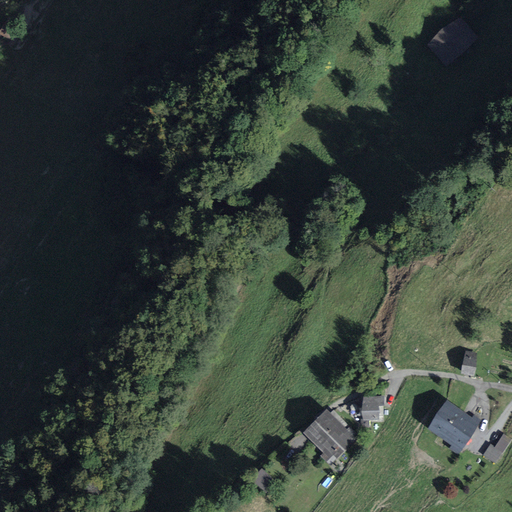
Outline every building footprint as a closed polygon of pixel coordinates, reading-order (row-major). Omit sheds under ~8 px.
[(477,41),(459,19),(427,45),(445,67),(477,41)] [(480,354),(467,353),(464,375),(477,376),(480,354)] [(384,397),(364,397),(364,419),(380,420),(380,405),(384,405),(384,397)] [(473,419),(449,401),(430,427),(454,444),(451,447),(458,452),(481,421),(475,416),(473,419)] [(347,430),(328,411),(306,432),(326,452),(323,455),(327,459),(334,453),(337,456),(351,442),(349,440),(355,433),(349,427),(347,430)] [(511,442),(511,440),(505,435),(495,449),(491,446),(483,456),(496,465),(511,442)] [(262,467),(252,480),(268,492),(278,479),(262,467)]
